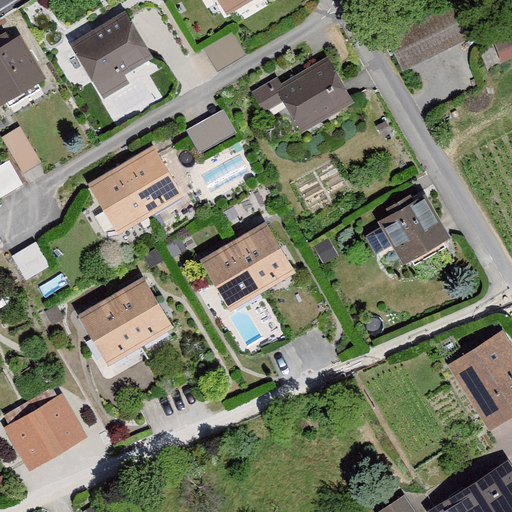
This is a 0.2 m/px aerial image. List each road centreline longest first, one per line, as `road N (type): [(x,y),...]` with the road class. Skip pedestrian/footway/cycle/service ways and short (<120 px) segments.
road 1 (residential): [(511,293),(7,511)]
road 2 (residential): [(342,6),(0,212)]
road 3 (residential): [(342,6),(511,291)]
